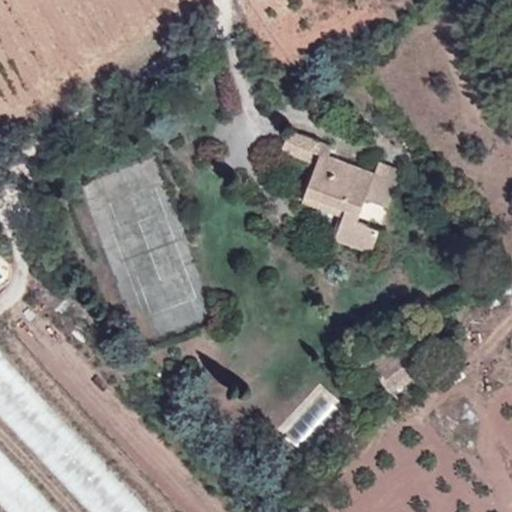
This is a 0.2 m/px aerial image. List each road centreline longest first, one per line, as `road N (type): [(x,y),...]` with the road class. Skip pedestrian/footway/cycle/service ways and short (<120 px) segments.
road 1 (residential): [(222,0),(218,67),(195,102),(10,179),(0,173)]
road 2 (track): [(10,179),(26,228),(19,292),(0,307)]
